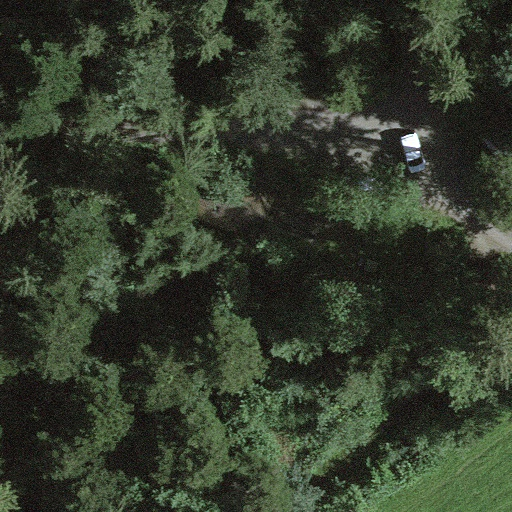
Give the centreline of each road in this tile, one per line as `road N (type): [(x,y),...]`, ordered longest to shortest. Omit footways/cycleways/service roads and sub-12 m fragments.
road 1 (track): [(420,150),(199,119),(0,129)]
road 2 (track): [(511,234),(420,150),(384,0)]
